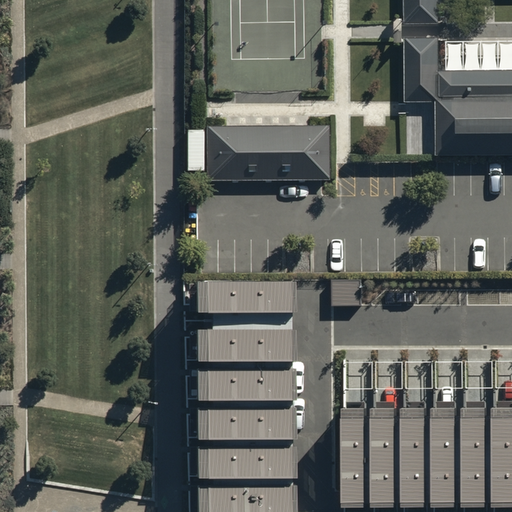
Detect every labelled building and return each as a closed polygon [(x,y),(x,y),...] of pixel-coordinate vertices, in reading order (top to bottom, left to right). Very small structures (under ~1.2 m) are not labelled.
[(439,0),(511,0),(511,71),(439,72),(439,39),(406,39),(407,100),(437,100),(438,155),(511,154),(511,0),(403,0),(404,25),(440,25),(439,0)] [(207,125),(207,179),(330,180),(330,125),(207,125)] [(188,171),(205,171),(204,131),(187,131),(188,171)] [(293,511),(290,280),(189,281),(191,511),(293,511)] [(360,283),(332,283),(332,308),(361,308),(360,283)] [(511,405),(348,407),(349,504),(511,502),(511,405)]
